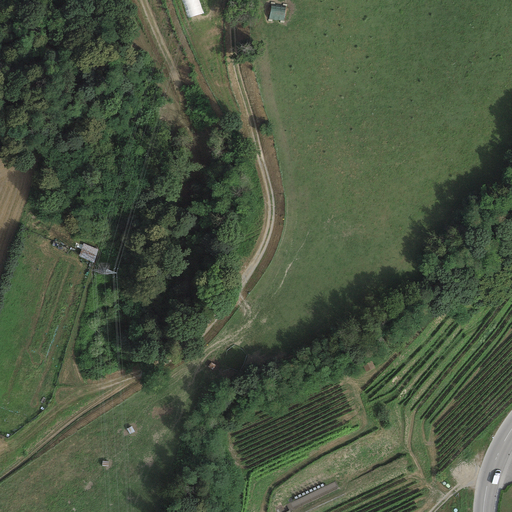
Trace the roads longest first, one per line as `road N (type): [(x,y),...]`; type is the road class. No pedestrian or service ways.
road 1 (track): [(234,0),(239,85),(271,187),(256,261),(225,312),(191,344),(0,475)]
road 2 (track): [(148,370),(82,392),(11,443)]
